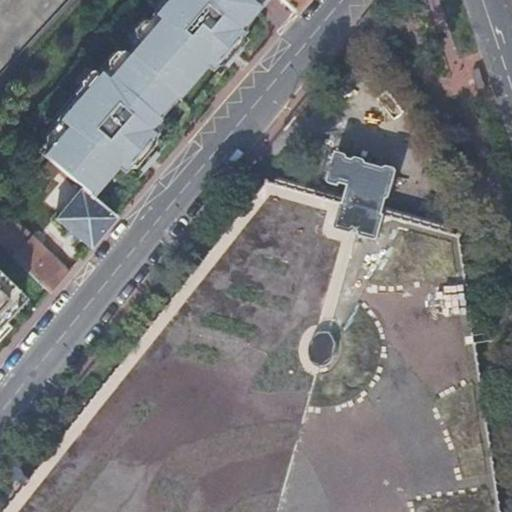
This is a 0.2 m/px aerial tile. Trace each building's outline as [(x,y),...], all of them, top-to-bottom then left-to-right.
[(0,0),(0,67),(62,0),(0,0)] [(168,0),(157,13),(154,17),(159,21),(139,44),(128,57),(108,81),(103,77),(100,74),(98,77),(61,120),(59,122),(67,130),(47,153),(44,157),(82,189),(92,197),(118,166),(124,171),(127,168),(139,153),(151,139),(155,136),(149,131),(159,119),(157,117),(175,95),(178,97),(207,64),(211,69),(215,65),(226,52),(239,37),(242,33),(239,30),(264,0),(168,0)] [(160,0),(153,9),(157,13),(168,0),(160,0)] [(282,0),(295,12),(305,0),(282,0)] [(134,40),(139,44),(159,21),(154,17),(149,23),(141,23),(134,32),(134,40)] [(226,52),(215,65),(218,68),(222,67),(242,44),(242,40),(239,37),(226,52)] [(108,71),(103,77),(108,81),(128,57),(123,53),(115,53),(107,63),(108,71)] [(57,116),(61,120),(98,77),(93,73),(89,74),(81,84),(81,88),(57,116)] [(175,95),(157,117),(159,119),(160,120),(179,99),(178,97),(175,95)] [(41,149),(47,153),(67,130),(59,122),(45,140),(45,145),(41,149)] [(139,153),(127,168),(130,170),(134,170),(155,146),(154,142),(151,139),(139,153)] [(504,511),(462,245),(386,224),(391,206),(395,205),(398,202),(404,181),(403,178),(401,176),(399,174),(393,175),(390,176),(374,172),(374,169),(371,166),(368,165),(364,165),(362,167),(361,169),(360,169),(356,168),(354,163),(352,161),(348,161),(344,162),(342,164),(336,186),(338,189),(341,191),(344,191),(348,189),(356,191),(349,214),(270,192),(12,511),(504,511)] [(118,219),(113,214),(92,197),(82,189),(57,220),(74,235),(92,250),(118,219)] [(8,229),(0,220),(0,244),(52,294),(69,274),(15,222),(8,229)] [(0,325),(26,300),(0,274),(0,325)]
